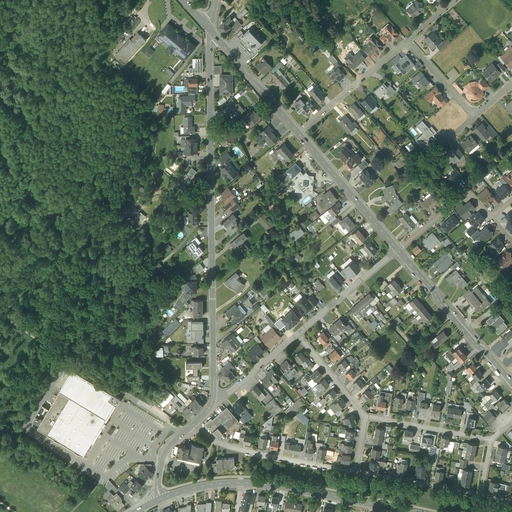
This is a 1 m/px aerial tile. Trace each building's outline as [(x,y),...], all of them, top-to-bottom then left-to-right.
[(416,0),(407,9),(409,12),(408,13),(408,14),(409,14),(409,15),(410,15),(411,15),(412,15),(413,17),(414,17),(415,17),(417,14),(418,13),(419,12),(420,12),(423,9),(424,8),(422,6),(422,5),(422,4),(422,3),(421,3),(420,2),(419,3),(416,0)] [(250,10),(243,17),(246,20),(246,19),(250,16),(253,13),(250,10)] [(136,17),(133,14),(128,20),(132,23),(136,17)] [(230,15),(225,21),(219,27),(224,33),(231,27),(227,24),(233,18),(230,15)] [(238,21),(231,28),(235,31),(242,24),(238,21)] [(168,23),(158,34),(164,39),(173,29),(173,30),(174,28),(168,23)] [(398,34),(389,25),(385,28),(387,31),(384,34),(388,39),(390,41),(398,34)] [(263,43),(249,28),(244,33),(245,34),(240,39),(239,40),(251,53),(252,51),(257,47),(258,48),(263,43)] [(173,30),(173,29),(164,39),(170,44),(166,48),(171,52),(174,48),(180,52),(188,42),(183,38),(183,37),(178,33),(178,34),(173,30)] [(441,40),(433,31),(424,39),(430,45),(429,46),(432,48),(436,44),(441,40)] [(126,61),(145,40),(138,33),(131,40),(129,39),(117,53),(121,57),(126,61)] [(388,39),(384,34),(379,38),(384,43),(388,39)] [(383,47),(373,35),(369,39),(371,41),(367,45),(368,46),(374,53),(375,54),(383,47)] [(438,46),(438,47),(441,50),(450,41),(447,38),(438,46)] [(188,42),(180,52),(186,57),(195,46),(189,41),(188,42)] [(321,41),(316,45),(323,52),(328,48),(321,41)] [(150,56),(155,49),(150,45),(145,52),(150,56)] [(374,53),(368,46),(363,50),(369,57),(374,53)] [(359,52),(354,57),(352,55),(347,60),(354,68),(365,58),(359,52)] [(511,65),(511,58),(506,52),(501,56),(503,58),(502,58),(506,62),(510,67),(511,65)] [(414,64),(406,55),(395,64),(404,74),(414,65),(414,64)] [(501,56),(499,55),(497,57),(503,64),(506,62),(502,58),(503,58),(501,56)] [(203,72),(202,58),(196,58),(196,63),(195,63),(195,68),(189,68),(189,72),(189,73),(192,73),(193,73),(203,72)] [(265,59),(261,62),(256,66),(260,70),(263,72),(265,70),(270,65),(265,59)] [(418,60),(414,64),(414,65),(417,70),(422,65),(418,60)] [(342,67),(337,61),(333,64),(336,67),(337,66),(340,69),(342,67)] [(506,69),(500,62),(496,65),(502,72),(506,69)] [(492,64),(483,72),(491,81),(497,75),(496,74),(498,71),(499,72),(499,71),(492,64)] [(340,69),(337,66),(336,67),(328,74),(336,83),(345,75),(340,69)] [(281,75),(280,77),(276,71),(272,74),(276,79),(275,80),(280,86),(282,88),(283,88),(288,84),(281,75)] [(424,75),(421,71),(412,79),(415,83),(417,82),(422,88),(425,86),(429,82),(424,76),(424,75)] [(232,75),(220,75),(220,93),(232,93),(232,75)] [(489,85),(483,79),(479,82),(478,86),(481,89),(486,88),(489,85)] [(429,82),(425,86),(428,89),(433,85),(430,81),(429,82)] [(463,91),(455,81),(452,84),(460,94),(463,91)] [(162,90),(165,93),(171,85),(168,82),(162,90)] [(390,85),(386,88),(383,84),(374,91),(380,98),(384,94),(383,93),(385,92),(388,96),(394,90),(390,85)] [(474,85),(471,86),(468,88),(467,92),(468,96),(470,99),(474,100),(478,100),(481,97),(482,93),(481,89),(478,86),(474,85)] [(323,92),(317,86),(315,88),(321,94),(323,92)] [(441,92),(436,87),(426,95),(431,101),(433,99),(437,103),(438,103),(444,98),(443,97),(439,93),(441,92)] [(321,94),(315,88),(310,92),(319,102),(324,98),(321,94)] [(191,95),(179,95),(179,103),(177,103),(177,113),(183,113),(183,110),(185,110),(185,105),(191,105),(191,102),(191,96),(191,95)] [(369,97),(368,96),(362,102),(369,110),(376,104),(375,103),(369,97)] [(448,102),(444,97),(443,97),(444,98),(438,103),(442,107),(448,102)] [(307,106),(300,98),(295,103),(304,114),(309,109),(307,106)] [(238,104),(237,105),(234,101),(231,103),(234,107),(235,106),(240,113),(243,110),(238,104)] [(316,108),(310,102),(307,106),(309,109),(312,112),(316,108)] [(240,113),(235,106),(234,107),(231,103),(228,106),(224,109),(227,113),(227,112),(233,119),(240,113)] [(360,111),(354,104),(348,109),(351,112),(357,119),(363,114),(361,110),(360,111)] [(256,114),(253,111),(248,115),(244,118),(250,125),(260,117),(257,113),(256,114)] [(355,127),(346,116),(339,122),(345,129),(348,133),(355,127)] [(191,117),(184,117),(184,127),(185,127),(185,133),(194,133),(194,126),(191,126),(191,117)] [(429,129),(422,121),(416,125),(423,133),(416,140),(422,147),(423,146),(428,141),(429,140),(428,138),(432,135),(433,134),(429,129)] [(486,128),(482,124),(479,126),(475,129),(483,139),(490,134),(485,128),(486,128)] [(497,134),(489,125),(486,128),(485,128),(490,134),(493,138),(497,134)] [(278,138),(271,131),(272,130),(268,126),(255,138),(259,142),(264,138),(269,143),(270,145),(278,138)] [(233,138),(229,133),(230,133),(230,132),(225,137),(220,140),(225,146),(234,138),(233,138)] [(470,136),(461,143),(467,149),(468,151),(469,151),(473,147),(477,144),(477,143),(476,142),(470,136)] [(264,138),(259,142),(263,148),(269,143),(264,138)] [(410,152),(415,148),(411,142),(406,146),(410,152)] [(289,149),(284,143),(273,152),(276,155),(280,152),(282,155),(283,155),(289,149)] [(346,146),(338,153),(345,160),(349,156),(351,159),(354,157),(346,146)] [(289,149),(283,155),(285,157),(281,160),(284,163),(294,155),(289,149)] [(458,149),(456,151),(454,151),(452,149),(447,153),(449,155),(454,161),(458,158),(458,159),(458,161),(460,161),(462,161),(464,160),(464,157),(464,156),(458,149)] [(227,152),(219,158),(224,164),(226,166),(229,164),(227,161),(231,158),(227,152)] [(351,159),(347,163),(351,168),(353,166),(358,161),(361,159),(357,154),(354,157),(351,159)] [(454,161),(449,155),(446,157),(451,164),(454,161)] [(365,159),(358,165),(362,170),(369,164),(365,159)] [(306,172),(303,175),(300,171),(301,170),(295,163),(286,171),(291,178),(294,176),(296,177),(295,177),(296,178),(298,179),(297,190),(302,190),(305,193),(307,191),(312,191),(313,186),(311,184),(313,181),(311,179),(310,179),(308,176),(309,176),(306,172)] [(229,164),(226,166),(221,169),(224,173),(223,173),(226,177),(227,176),(229,180),(234,176),(232,173),(235,170),(229,164)] [(196,171),(192,168),(182,181),(186,184),(187,184),(187,189),(194,189),(194,174),(196,171)] [(461,174),(455,168),(452,171),(453,173),(454,172),(458,177),(461,174)] [(376,180),(367,170),(366,171),(363,174),(361,175),(364,179),(363,180),(369,186),(376,180)] [(458,177),(454,172),(453,173),(448,178),(448,179),(452,184),(459,185),(459,178),(458,177)] [(502,177),(499,180),(502,184),(505,187),(506,186),(508,184),(507,183),(502,177)] [(505,187),(502,184),(500,186),(499,186),(497,187),(497,189),(496,190),(503,198),(510,191),(506,186),(505,187)] [(391,186),(385,188),(386,189),(384,190),(386,196),(382,197),(383,202),(386,201),(387,202),(391,207),(388,209),(391,213),(402,204),(399,200),(396,202),(392,198),(391,194),(394,193),(394,192),(393,192),(391,186)] [(227,187),(221,193),(223,195),(229,190),(227,187)] [(487,189),(485,189),(484,190),(483,192),(485,193),(481,197),(487,205),(492,200),(495,198),(493,196),(487,189)] [(235,196),(229,190),(223,195),(221,197),(227,203),(232,198),(235,196)] [(330,191),(329,192),(329,191),(321,197),(323,200),(324,200),(326,203),(328,206),(329,206),(334,201),(337,199),(330,191)] [(437,198),(432,191),(429,193),(431,195),(435,200),(437,198)] [(501,200),(495,194),(493,196),(495,198),(492,200),(496,204),(501,200)] [(435,200),(431,195),(427,199),(434,207),(439,204),(435,200)] [(227,203),(224,205),(227,208),(225,210),(227,213),(229,211),(231,209),(237,204),(237,203),(239,201),(235,196),(232,198),(227,203)] [(434,207),(427,199),(423,203),(422,203),(426,207),(430,211),(434,207)] [(423,203),(421,200),(418,203),(424,209),(426,207),(422,203),(423,203)] [(470,201),(464,206),(464,207),(458,211),(458,212),(459,211),(464,216),(463,217),(469,212),(475,208),(470,201)] [(338,206),(336,204),(331,208),(329,210),(334,215),(340,211),(337,207),(338,206)] [(334,215),(329,210),(323,214),(328,220),(334,215)] [(133,221),(128,217),(125,221),(135,229),(146,216),(140,212),(133,221)] [(479,212),(476,215),(475,215),(471,219),(468,221),(470,224),(472,223),(475,227),(481,222),(481,221),(484,219),(479,212)] [(237,228),(231,222),(236,218),(233,214),(223,223),(226,226),(227,226),(229,229),(227,231),(230,235),(237,228)] [(274,225),(264,214),(258,219),(267,230),(274,225)] [(415,225),(406,214),(399,219),(406,227),(404,228),(407,232),(415,225)] [(450,218),(446,221),(441,225),(442,226),(446,231),(458,221),(454,216),(453,215),(450,218)] [(355,226),(347,216),(340,223),(341,224),(340,225),(344,229),(346,228),(349,231),(355,226)] [(290,234),(293,237),(301,230),(299,227),(290,234)] [(472,227),(467,231),(471,236),(471,235),(476,231),(472,227)] [(480,233),(479,234),(480,236),(484,240),(489,236),(492,236),(492,231),(490,231),(486,227),(480,233)] [(357,229),(352,234),(354,236),(352,238),(354,240),(362,234),(357,229)] [(304,233),(301,230),(293,237),(295,240),(304,233)] [(476,231),(471,235),(475,240),(480,236),(479,234),(480,233),(477,230),(476,231)] [(244,232),(230,243),(240,256),(248,250),(242,242),(248,237),(244,232)] [(432,233),(423,241),(430,250),(440,241),(432,233)] [(362,234),(354,240),(356,243),(358,241),(360,244),(366,239),(362,234)] [(196,245),(201,242),(196,237),(191,241),(191,242),(193,241),(196,245)] [(502,242),(498,238),(489,245),(493,250),(495,248),(497,251),(504,246),(501,243),(502,242)] [(452,244),(447,239),(443,242),(443,243),(447,248),(452,244)] [(201,253),(203,251),(199,246),(198,247),(196,245),(193,241),(191,242),(187,246),(188,248),(189,247),(194,253),(192,255),(195,259),(202,254),(201,253)] [(377,251),(369,242),(363,247),(371,257),(377,251)] [(169,251),(172,246),(167,243),(164,248),(169,251)] [(421,250),(417,245),(412,250),(416,254),(421,250)] [(363,247),(358,250),(361,254),(365,251),(367,254),(365,255),(366,256),(365,256),(368,259),(371,257),(363,247)] [(331,249),(325,254),(328,257),(334,252),(331,249)] [(510,253),(507,252),(505,254),(504,254),(503,256),(502,257),(499,260),(500,260),(499,261),(499,262),(499,263),(500,263),(500,264),(501,264),(502,264),(503,264),(506,268),(511,264),(510,263),(511,260),(511,257),(510,255),(510,253)] [(445,253),(436,261),(438,264),(436,266),(441,271),(452,261),(445,253)] [(360,268),(353,260),(343,269),(349,276),(350,277),(360,268)] [(457,261),(452,266),(455,269),(460,265),(457,261)] [(197,274),(204,269),(200,263),(193,268),(197,274)] [(337,269),(334,271),(336,273),(342,280),(345,278),(340,272),(337,269)] [(346,279),(349,276),(343,269),(340,272),(345,278),(346,279)] [(467,283),(456,270),(446,278),(452,285),(457,280),(459,282),(459,283),(463,287),(467,283)] [(243,285),(236,279),(239,276),(236,273),(224,282),(227,286),(229,284),(235,288),(234,289),(238,292),(243,285)] [(336,273),(329,279),(336,287),(343,281),(342,280),(336,273)] [(195,274),(184,278),(186,282),(186,287),(186,290),(186,291),(191,291),(196,291),(196,279),(197,279),(195,274)] [(398,284),(394,279),(388,284),(392,289),(398,284)] [(324,287),(319,281),(314,285),(319,291),(324,287)] [(392,289),(389,291),(393,296),(394,295),(395,295),(402,289),(398,284),(392,289)] [(477,287),(471,291),(469,289),(462,295),(468,302),(470,301),(475,307),(474,308),(476,312),(477,311),(479,313),(486,307),(485,307),(490,303),(486,298),(485,299),(481,295),(482,294),(477,287)] [(240,299),(244,303),(256,292),(252,288),(240,299)] [(177,304),(181,307),(190,296),(191,291),(186,291),(186,290),(184,290),(184,294),(176,303),(177,304)] [(374,298),(370,293),(365,297),(369,302),(374,298)] [(307,300),(304,296),(303,295),(300,298),(301,299),(297,302),(305,311),(311,305),(312,305),(307,300)] [(311,296),(307,300),(312,305),(311,305),(312,307),(317,302),(311,296)] [(415,296),(405,305),(408,307),(410,310),(412,308),(420,301),(415,296)] [(369,302),(365,297),(360,301),(365,306),(369,302)] [(394,297),(389,301),(393,306),(398,302),(394,297)] [(365,306),(360,301),(355,305),(360,310),(365,306)] [(420,301),(412,308),(414,310),(415,308),(418,311),(424,306),(420,301)] [(261,306),(267,312),(270,310),(264,303),(261,306)] [(237,307),(235,305),(225,312),(229,316),(233,313),(236,317),(232,320),(235,324),(244,316),(243,315),(246,312),(240,304),(237,307)] [(355,305),(351,309),(355,314),(360,310),(355,305)] [(203,316),(202,306),(193,306),(193,316),(203,316)] [(424,306),(418,311),(422,316),(428,311),(424,306)] [(282,319),(286,324),(289,327),(299,319),(292,311),(282,319)] [(428,311),(422,316),(426,321),(432,316),(428,311)] [(507,326),(499,316),(500,315),(496,312),(486,321),(489,325),(491,323),(495,329),(494,330),(498,334),(507,326)] [(278,327),(280,330),(286,324),(282,319),(281,317),(274,323),(278,327)] [(175,319),(162,332),(167,336),(179,323),(175,319)] [(346,325),(340,319),(335,323),(340,330),(344,327),(346,325)] [(379,324),(375,319),(371,322),(369,319),(366,321),(373,329),(379,324)] [(273,321),(272,321),(269,324),(273,328),(275,330),(278,327),(274,323),(273,321)] [(340,330),(335,323),(330,327),(336,334),(337,333),(340,330)] [(273,328),(267,333),(266,333),(261,337),(269,347),(274,342),(281,337),(275,330),(273,328)] [(203,329),(191,329),(191,339),(198,339),(202,339),(202,338),(202,334),(203,334),(203,329)] [(511,329),(502,339),(505,342),(507,340),(511,336),(511,335),(511,329)] [(358,330),(354,334),(358,339),(362,336),(358,330)] [(448,336),(443,330),(437,336),(439,339),(433,344),(436,347),(442,342),(441,341),(448,336)] [(325,334),(323,332),(318,337),(323,343),(321,345),(323,348),(324,347),(328,344),(325,341),(328,339),(325,334)] [(333,339),(327,333),(325,334),(328,339),(330,341),(333,339)] [(238,341),(232,334),(221,343),(225,347),(227,346),(231,351),(233,350),(240,345),(237,341),(238,341)] [(264,351),(258,344),(255,347),(261,354),(264,351)] [(240,345),(233,350),(235,353),(242,347),(240,345)] [(203,354),(203,347),(198,347),(198,346),(194,346),(191,346),(191,354),(203,354)] [(331,346),(326,350),(330,354),(335,350),(331,346)] [(458,346),(452,352),(456,357),(463,351),(458,346)] [(255,347),(248,353),(254,360),(261,354),(255,347)] [(342,349),(338,352),(336,349),(335,350),(330,354),(329,355),(334,360),(337,357),(338,358),(341,356),(341,355),(345,352),(342,349)] [(304,354),(303,355),(300,351),(295,356),(300,363),(302,361),(305,364),(306,363),(310,360),(304,354)] [(463,351),(456,357),(458,360),(454,364),(456,366),(467,356),(463,351)] [(452,352),(447,356),(451,361),(456,357),(452,352)] [(447,356),(443,360),(447,365),(451,361),(447,356)] [(358,360),(356,357),(353,359),(354,360),(351,361),(350,363),(352,366),(353,365),(358,360)] [(292,366),(286,359),(281,364),(284,368),(283,369),(285,371),(288,374),(291,371),(289,369),(292,366)] [(345,359),(344,359),(338,364),(343,370),(349,365),(348,364),(345,359)] [(454,364),(451,361),(447,365),(452,370),(456,366),(454,364)] [(202,362),(186,362),(186,368),(193,368),(193,376),(198,376),(198,368),(202,368),(202,362)] [(229,362),(220,370),(223,374),(229,369),(231,371),(233,369),(232,369),(234,367),(229,362)] [(476,368),(472,362),(466,368),(470,373),(476,368)] [(352,366),(350,367),(351,369),(346,374),(350,379),(356,374),(354,371),(356,369),(353,365),(352,366)] [(120,399),(68,367),(64,369),(63,370),(70,374),(60,391),(106,419),(114,404),(116,405),(120,399)] [(278,375),(272,368),(268,372),(269,372),(266,374),(267,376),(271,380),(273,378),(274,378),(278,375)] [(284,375),(289,380),(297,372),(294,368),(291,371),(288,374),(285,371),(283,374),(284,375)] [(231,371),(229,369),(223,374),(229,381),(237,374),(235,372),(234,374),(231,371)] [(311,375),(306,379),(308,382),(312,378),(316,381),(322,376),(317,370),(311,375)] [(451,370),(445,375),(448,379),(454,374),(451,370)] [(480,370),(479,370),(478,370),(472,375),(475,378),(470,381),(472,384),(483,375),(481,373),(481,371),(480,370)] [(289,380),(284,375),(281,378),(287,385),(290,382),(289,380)] [(267,376),(262,380),(267,387),(270,384),(274,389),(277,386),(273,382),(271,380),(267,376)] [(317,383),(312,378),(307,382),(312,387),(317,383)] [(364,379),(362,381),(359,378),(353,383),(358,389),(364,384),(367,382),(364,379)] [(329,385),(324,379),(315,386),(317,389),(314,392),(316,394),(316,395),(322,390),(323,390),(329,385)] [(490,384),(486,379),(480,384),(482,387),(479,389),(481,391),(482,391),(490,384)] [(261,391),(256,385),(251,390),(256,396),(261,391)] [(164,406),(174,395),(167,388),(157,399),(164,406)] [(337,394),(332,388),(326,394),(323,396),(323,397),(321,399),(320,399),(321,400),(324,403),(324,404),(328,401),(326,399),(329,398),(330,400),(337,394)] [(371,390),(369,388),(362,394),(367,400),(374,394),(376,392),(374,389),(371,390)] [(500,395),(495,389),(489,394),(491,397),(487,401),(490,403),(500,395)] [(323,390),(322,390),(316,395),(316,394),(315,395),(317,398),(319,397),(324,392),(323,390)] [(106,419),(60,391),(41,422),(39,424),(33,420),(34,420),(34,418),(36,416),(35,416),(33,419),(32,425),(38,428),(59,441),(83,456),(91,443),(101,427),(103,422),(106,419)] [(261,391),(256,396),(260,400),(265,396),(261,391)] [(412,399),(408,398),(406,407),(413,408),(414,404),(415,404),(416,400),(418,400),(419,395),(412,394),(412,399)] [(182,401),(176,395),(171,400),(178,407),(183,402),(182,401)] [(388,396),(379,395),(378,400),(377,408),(385,410),(386,402),(388,402),(388,396)] [(401,397),(395,396),(394,405),(401,406),(403,398),(401,397)] [(203,405),(195,398),(193,400),(192,401),(200,409),(203,405)] [(300,398),(285,411),(290,417),(305,404),(300,398)] [(341,398),(334,404),(334,403),(330,407),(335,413),(340,409),(346,404),(341,398)] [(282,408),(273,399),(264,406),(273,416),(282,408)] [(508,404),(504,399),(500,402),(500,401),(494,406),(496,409),(496,408),(499,406),(502,410),(508,404)] [(248,411),(238,400),(233,405),(239,413),(242,410),(245,413),(248,411)] [(437,404),(433,403),(431,412),(439,413),(441,400),(438,400),(437,404)] [(200,409),(192,401),(188,404),(196,412),(200,409)] [(424,402),(420,401),(419,409),(426,411),(427,403),(424,402)] [(490,403),(487,401),(483,404),(487,409),(490,406),(492,405),(490,403)] [(455,407),(451,407),(452,403),(448,402),(446,415),(453,416),(455,407)] [(106,419),(103,422),(105,423),(106,422),(116,405),(114,404),(106,419)] [(196,412),(188,404),(187,406),(182,410),(190,418),(196,412)] [(458,408),(455,407),(453,416),(460,417),(462,405),(459,404),(458,408)] [(227,407),(212,419),(214,422),(209,426),(218,437),(232,425),(238,420),(227,407)] [(329,411),(326,407),(320,412),(324,416),(329,411)] [(492,413),(489,410),(489,411),(483,416),(489,422),(495,417),(492,413)] [(245,413),(242,416),(246,421),(252,416),(248,411),(245,413)] [(475,417),(472,417),(472,412),(469,412),(468,416),(466,425),(474,426),(475,417)] [(354,415),(345,418),(347,424),(349,423),(350,426),(357,424),(354,415)] [(211,418),(204,424),(208,428),(209,426),(214,422),(212,419),(211,418)] [(101,427),(91,443),(93,444),(102,429),(102,428),(101,427)] [(384,429),(376,428),(375,435),(383,436),(384,429)] [(355,431),(340,429),(339,433),(346,434),(345,437),(354,439),(355,431)] [(413,431),(405,430),(404,440),(406,440),(407,438),(411,439),(413,431)] [(432,434),(426,433),(425,433),(425,436),(422,436),(420,446),(423,447),(424,444),(434,446),(436,435),(435,434),(435,435),(433,434),(432,434)] [(245,435),(244,435),(243,440),(242,443),(250,444),(252,436),(245,435)] [(279,441),(275,441),(276,435),(273,435),(272,440),(271,440),(270,448),(277,449),(279,441)] [(383,436),(375,435),(373,442),(381,444),(381,443),(383,436)] [(449,437),(442,436),(440,444),(440,448),(443,449),(444,445),(447,445),(449,437)] [(267,438),(260,437),(258,446),(265,447),(267,438)] [(313,448),(310,447),(311,443),(312,443),(313,440),(311,440),(308,439),(307,442),(306,446),(305,455),(312,456),(313,448)] [(476,444),(463,442),(462,446),(467,447),(466,451),(475,452),(476,444)] [(201,454),(202,450),(203,446),(193,444),(189,443),(189,447),(187,458),(186,458),(200,461),(201,455),(201,454)] [(296,445),(290,444),(285,443),(283,450),(288,451),(299,454),(301,446),(300,446),(296,445)] [(347,444),(344,443),(344,444),(340,443),(340,447),(343,447),(343,450),(351,452),(353,445),(347,444)] [(189,447),(180,445),(178,446),(176,454),(177,456),(186,458),(187,458),(189,447)] [(430,445),(428,457),(433,458),(434,458),(437,446),(434,446),(430,445)] [(511,448),(507,447),(498,445),(496,452),(505,454),(506,451),(510,452),(511,448)] [(381,450),(372,448),(371,456),(379,458),(379,454),(385,455),(386,451),(381,450)] [(466,451),(465,454),(466,454),(465,457),(473,459),(475,452),(466,451)] [(505,454),(496,452),(495,459),(503,461),(508,462),(509,459),(504,458),(505,454)] [(351,456),(342,454),(342,457),(337,456),(336,462),(345,463),(346,462),(349,463),(351,456)] [(216,464),(216,466),(215,466),(214,467),(214,470),(215,471),(218,471),(219,470),(219,469),(219,468),(221,468),(221,469),(223,469),(223,468),(235,468),(234,458),(222,458),(221,458),(221,457),(216,457),(216,458),(216,464)] [(376,462),(370,461),(369,468),(378,469),(379,463),(384,464),(383,465),(385,465),(386,461),(376,460),(376,462)] [(407,463),(401,462),(400,464),(398,464),(397,472),(405,474),(407,463)] [(426,466),(417,465),(415,472),(418,472),(417,476),(424,477),(426,466)] [(146,466),(142,470),(141,470),(138,473),(141,476),(142,475),(146,479),(148,477),(149,478),(152,475),(151,474),(153,472),(151,470),(146,466)] [(443,471),(440,471),(440,467),(437,466),(436,470),(434,479),(442,480),(443,471)] [(471,470),(463,469),(462,469),(461,472),(462,472),(462,476),(470,478),(471,470)] [(470,478),(462,476),(461,480),(460,480),(459,483),(460,483),(460,484),(469,485),(470,478)] [(142,485),(136,479),(133,482),(131,480),(126,485),(129,487),(131,485),(137,490),(142,485)] [(114,485),(108,480),(105,485),(109,490),(114,485)] [(498,482),(490,480),(488,489),(496,490),(498,482)] [(126,485),(123,482),(119,486),(125,492),(129,488),(126,485)] [(121,497),(116,493),(114,495),(111,493),(107,497),(110,500),(110,499),(113,497),(115,500),(113,502),(112,504),(115,507),(118,510),(123,504),(124,504),(122,502),(121,498),(122,497),(121,496),(121,497)] [(251,494),(245,493),(241,508),(248,510),(249,502),(251,494)] [(266,495),(258,494),(257,502),(262,503),(262,507),(265,508),(267,501),(265,501),(266,495)] [(225,504),(221,503),(221,500),(217,499),(216,510),(229,511),(230,503),(225,503),(225,504)] [(210,511),(211,502),(207,502),(206,504),(202,505),(202,503),(197,504),(197,506),(197,508),(197,511),(205,511),(204,511),(210,511)] [(294,504),(291,504),(291,503),(286,502),(284,511),(300,511),(302,504),(295,503),(296,502),(295,502),(294,504)]
